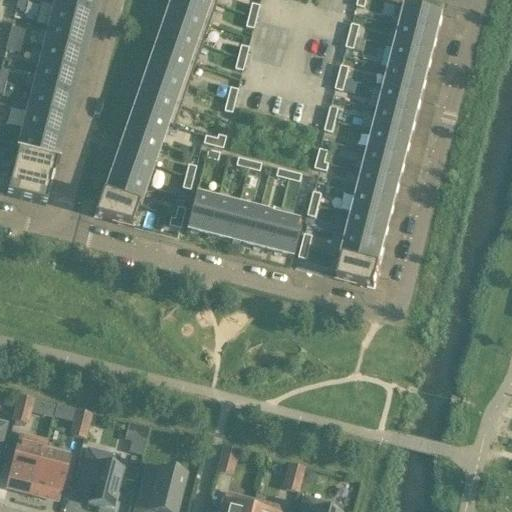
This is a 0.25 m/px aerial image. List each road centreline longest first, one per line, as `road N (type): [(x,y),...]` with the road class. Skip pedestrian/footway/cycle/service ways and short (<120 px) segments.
road 1 (residential): [(56,232),(396,318)]
road 2 (residential): [(479,2),(396,318)]
road 3 (residential): [(56,232),(115,0)]
